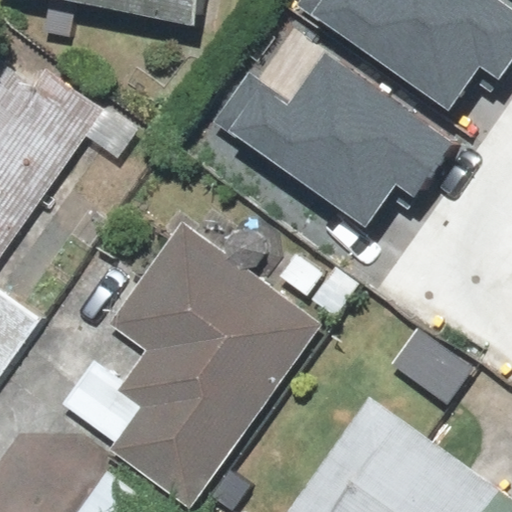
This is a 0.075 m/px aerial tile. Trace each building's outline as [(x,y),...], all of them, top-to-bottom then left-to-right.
[(28,0),(193,32),(198,0),(28,0)] [(511,0),(323,0),(474,103),(504,59),(511,64),(511,0)] [(263,75),(232,120),(387,226),(417,182),(429,190),(467,134),(347,51),(309,106),(263,75)] [(0,61),(0,265),(85,142),(119,165),(142,131),(46,65),(33,85),(0,61)] [(188,511),(191,511),(324,327),(185,228),(114,328),(147,351),(123,384),(97,365),(65,409),(118,447),(111,457),(188,511)] [(343,260),(309,298),(341,327),(375,289),(343,260)] [(414,325),(388,360),(449,405),(475,369),(414,325)] [(511,511),(511,498),(372,402),(296,511),(511,511)] [(169,511),(108,473),(83,511),(169,511)]
